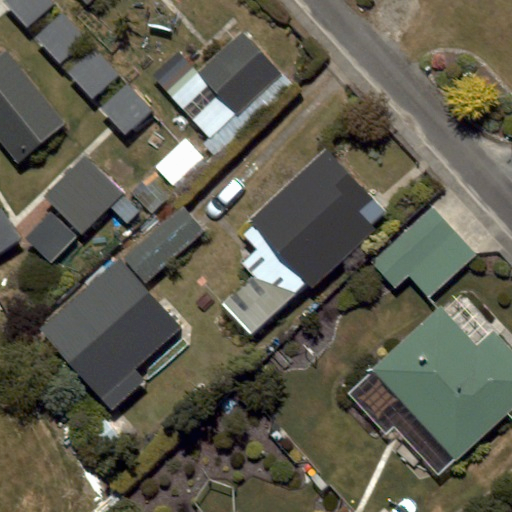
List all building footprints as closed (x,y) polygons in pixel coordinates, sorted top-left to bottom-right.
[(61,66),(90,39),(67,15),(39,42),(61,66)] [(292,76),(243,25),(165,98),(213,150),(292,76)] [(94,100),(122,73),(97,47),(69,74),(94,100)] [(133,85),(105,111),(130,138),(158,111),(133,85)] [(129,194),(89,150),(46,190),(87,234),(129,194)] [(351,197),(359,189),(327,154),(229,243),(255,272),(222,302),(256,339),(379,228),(351,197)] [(40,329),(79,370),(162,294),(155,286),(206,239),(174,205),(40,329)] [(412,281),(431,303),(479,262),(433,206),(367,261),(396,295),(412,281)] [(5,212),(0,215),(0,260),(26,243),(5,212)] [(162,294),(79,370),(121,415),(154,386),(143,374),(193,327),(162,294)] [(394,428),(439,480),(510,421),(511,422),(511,338),(499,322),(489,331),(460,295),(334,399),(374,445),(394,428)]
